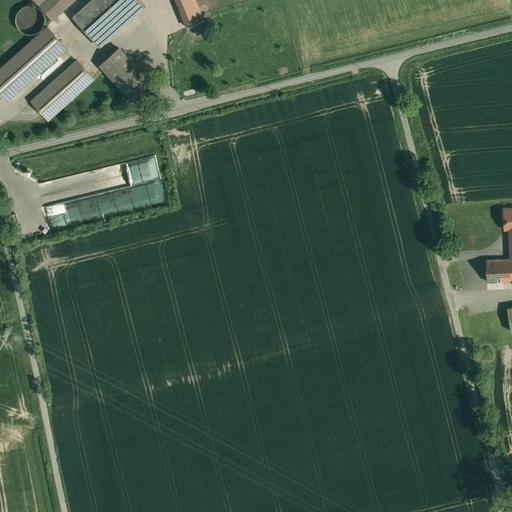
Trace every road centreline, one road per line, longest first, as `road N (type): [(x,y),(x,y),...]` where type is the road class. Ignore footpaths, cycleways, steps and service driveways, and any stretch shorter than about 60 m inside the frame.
road 1 (unclassified): [(390,61),(501,488),(498,511)]
road 2 (unclassified): [(0,155),(390,61)]
road 3 (unclassified): [(68,511),(0,213)]
road 4 (unclassified): [(390,61),(511,30)]
